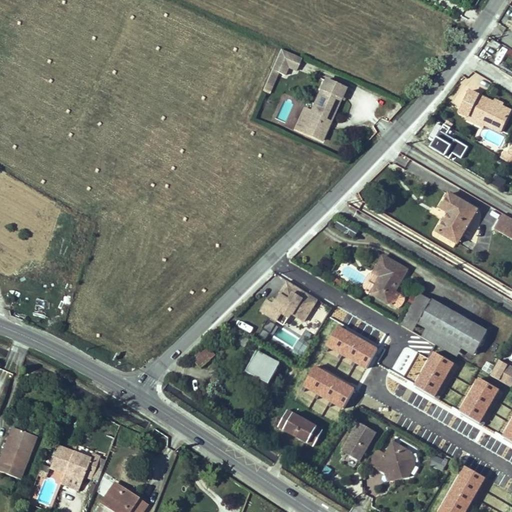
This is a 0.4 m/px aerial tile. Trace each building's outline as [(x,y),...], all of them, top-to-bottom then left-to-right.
[(490,44),(498,49),(501,44),(492,40),(490,44)] [(500,64),(511,70),(511,49),(509,48),(500,64)] [(301,59),(281,49),(272,70),(278,73),(285,75),(288,67),(296,71),(301,59)] [(278,73),(272,70),(266,84),(272,87),(278,73)] [(347,90),(325,80),(311,112),(304,128),(313,132),(311,136),(322,141),(328,126),(325,124),(326,121),(330,122),(340,98),(343,100),(347,90)] [(272,87),(266,84),(263,91),(269,94),(272,87)] [(477,94),(475,97),(469,94),(460,113),(469,117),(470,114),(502,129),(511,111),(502,106),(494,103),(477,94)] [(311,112),(302,108),(293,128),(311,136),(313,132),(304,128),(311,112)] [(502,129),(470,114),(469,117),(468,119),(483,127),(484,125),(500,132),(502,129)] [(509,163),(511,157),(511,156),(505,152),(501,158),(509,163)] [(495,174),(491,183),(502,188),(506,179),(495,174)] [(437,231),(458,243),(477,210),(449,194),(441,208),(449,212),(447,215),(449,216),(447,219),(445,218),(437,231)] [(506,215),(503,214),(494,229),(497,230),(506,215)] [(511,218),(506,215),(497,230),(511,239),(511,218)] [(335,226),(354,238),(359,230),(340,218),(335,226)] [(383,256),(374,272),(375,273),(382,277),(372,293),(388,303),(395,291),(407,270),(383,256)] [(382,277),(375,273),(370,274),(365,283),(364,285),(364,288),(366,290),(372,293),(382,277)] [(318,300),(288,281),(280,294),(281,296),(278,301),(276,300),(273,305),(268,301),(261,312),(277,322),(282,314),(289,318),(292,314),(304,322),(318,300)] [(395,291),(388,303),(396,308),(403,296),(395,291)] [(432,300),(420,294),(403,326),(414,332),(419,323),(432,300)] [(487,332),(432,300),(419,323),(427,328),(463,348),(474,355),(487,332)] [(310,316),(323,322),(330,306),(317,301),(310,316)] [(282,314),(277,322),(284,326),(289,318),(282,314)] [(270,335),(274,323),(267,321),(263,333),(270,335)] [(463,348),(427,328),(422,337),(458,357),(463,348)] [(201,368),(215,356),(207,346),(193,359),(201,368)] [(257,352),(246,372),(269,385),(280,364),(257,352)] [(490,375),(511,386),(511,384),(511,366),(499,359),(490,375)] [(486,362),(482,370),(490,373),(494,364),(486,362)] [(506,385),(489,375),(482,388),(499,397),(506,385)] [(323,430),(288,410),(278,427),(313,447),(323,430)] [(359,461),(376,432),(360,423),(343,452),(359,461)] [(132,449),(137,432),(119,427),(115,444),(132,449)] [(0,471),(19,479),(35,437),(13,428),(0,460),(0,471)] [(378,451),(371,464),(385,472),(397,479),(409,476),(415,465),(412,453),(393,442),(386,455),(378,451)] [(89,458),(58,446),(49,468),(68,476),(81,481),(83,476),(91,479),(91,478),(99,457),(91,453),(89,458)] [(106,460),(99,457),(91,478),(98,481),(106,460)] [(432,466),(439,470),(443,461),(436,457),(432,466)] [(511,476),(511,474),(494,464),(489,474),(480,489),(475,486),(473,485),(470,490),(496,506),(511,476)] [(480,489),(489,474),(483,471),(475,486),(480,489)] [(397,479),(385,472),(388,481),(397,479)] [(81,481),(68,476),(65,485),(77,490),(81,481)] [(0,479),(0,486),(11,491),(14,483),(1,478),(0,479)] [(141,511),(146,505),(115,483),(101,503),(114,511),(141,511)] [(470,503),(465,500),(458,511),(464,511),(466,509),(470,503)] [(114,511),(101,503),(95,511),(94,511),(114,511)]
